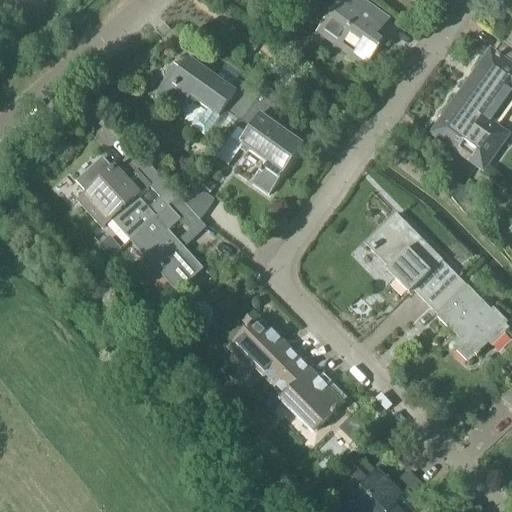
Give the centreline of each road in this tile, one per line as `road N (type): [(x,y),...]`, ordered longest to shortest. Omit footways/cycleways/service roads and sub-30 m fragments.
road 1 (residential): [(500,511),(286,296),(278,275),(283,253),(466,0)]
road 2 (residential): [(0,131),(143,0)]
